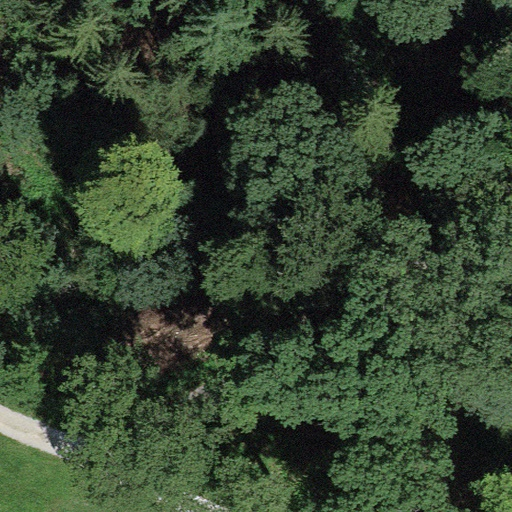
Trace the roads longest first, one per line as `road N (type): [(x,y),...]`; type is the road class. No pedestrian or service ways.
road 1 (track): [(511,208),(101,460)]
road 2 (track): [(101,460),(212,511)]
